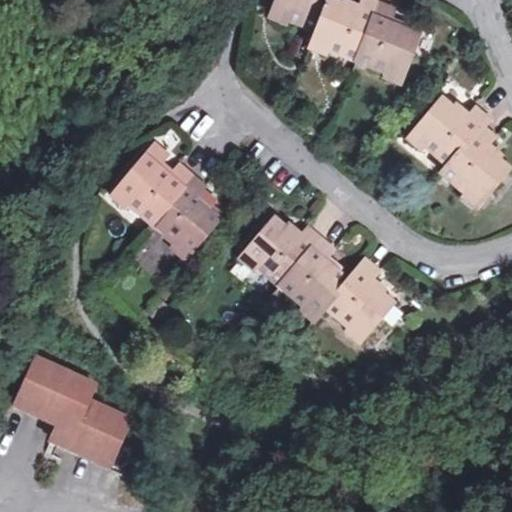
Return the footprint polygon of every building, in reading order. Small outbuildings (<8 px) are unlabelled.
[(330,61),(383,84),(386,76),(405,84),(422,45),(393,32),(398,21),(365,7),(360,19),(331,7),(333,0),(284,0),(278,14),(293,21),(291,27),(319,39),(315,49),(332,56),(330,61)] [(470,203),(482,213),(509,181),(485,161),(490,155),(478,145),(487,134),(474,123),(464,135),(439,115),(414,145),(425,154),(420,160),(443,179),(438,185),(466,208),(470,203)] [(223,229),(198,209),(207,198),(183,178),(174,190),(145,168),(121,197),(133,207),(129,212),(184,256),(188,251),(198,260),(223,229)] [(329,322),(353,341),(357,337),(370,347),(398,311),(375,293),(382,285),(368,274),(353,293),(330,275),(339,264),(311,242),(302,254),(277,234),(253,265),(268,277),(264,282),(309,317),(312,314),(326,326),(329,322)] [(101,395),(43,368),(22,413),(67,432),(62,444),(117,469),(135,430),(95,411),(101,395)]
